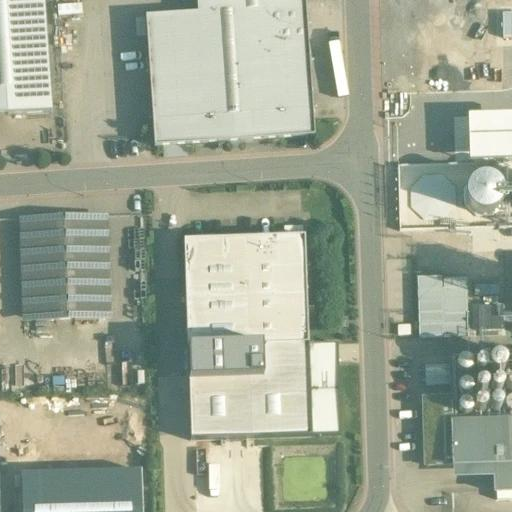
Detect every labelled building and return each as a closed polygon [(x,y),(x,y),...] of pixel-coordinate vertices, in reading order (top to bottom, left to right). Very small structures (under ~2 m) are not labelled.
[(0,0),(0,113),(52,110),(45,0),(0,0)] [(303,0),(194,0),(196,16),(144,20),(153,149),(313,139),(303,0)] [(511,140),(511,118),(467,119),(468,165),(511,163),(511,140)] [(511,163),(468,165),(397,166),(399,232),(511,229),(511,163)] [(108,221),(18,223),(21,324),(111,322),(108,221)] [(335,346),(306,347),(303,239),(182,243),(186,351),(187,351),(189,441),(338,437),(335,346)] [(456,290),(416,291),(417,339),(457,338),(456,290)] [(408,327),(396,327),(397,337),(409,337),(408,327)] [(511,356),(450,359),(451,398),(452,424),(511,422),(511,356)] [(451,398),(422,399),(424,468),(451,467),(450,424),(452,424),(451,398)] [(511,422),(452,424),(450,424),(451,467),(511,465),(511,422)] [(138,511),(138,475),(22,479),(22,511),(138,511)]
